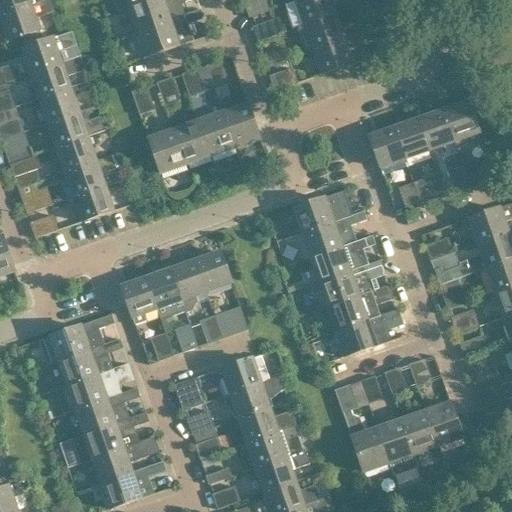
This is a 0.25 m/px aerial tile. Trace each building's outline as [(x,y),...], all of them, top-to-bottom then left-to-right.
[(31,6),(0,17),(9,42),(40,31),(35,19),(54,12),(50,0),(46,0),(30,5),(31,6)] [(0,0),(0,15),(0,17),(31,6),(30,5),(28,0),(0,0)] [(153,0),(131,8),(140,33),(170,22),(182,17),(185,16),(181,5),(178,6),(176,1),(179,0),(185,2),(192,0),(153,0)] [(299,9),(305,26),(335,15),(335,14),(331,4),(341,0),(299,0),(296,1),(296,2),(292,3),(295,11),(299,9)] [(246,10),(249,19),(272,10),(269,2),(246,10)] [(313,50),(344,39),(340,29),(359,22),(354,8),(335,14),(335,15),(305,26),(300,28),(307,52),(313,50)] [(170,22),(140,33),(149,58),(194,42),(189,29),(186,30),(182,17),(170,22)] [(253,28),(258,43),(285,33),(280,18),(253,28)] [(23,50),(31,74),(62,64),(58,53),(75,46),(71,33),(23,50)] [(344,39),(313,50),(322,75),(353,65),(344,39)] [(264,59),(266,67),(289,60),(286,51),(264,59)] [(31,74),(40,99),(70,89),(67,78),(86,71),(81,57),(62,64),(31,74)] [(206,67),(215,90),(229,84),(221,62),(206,67)] [(270,77),(275,92),(298,84),(293,69),(270,77)] [(182,76),(190,98),(205,93),(197,70),(182,76)] [(157,84),(165,107),(180,102),(172,79),(157,84)] [(132,93),(140,116),(155,111),(147,88),(132,93)] [(40,99),(48,124),(79,113),(70,89),(40,99)] [(0,95),(0,113),(16,108),(10,92),(0,95)] [(469,103),(444,112),(454,142),(479,133),(469,103)] [(248,105),(223,114),(235,148),(260,140),(248,105)] [(48,124),(57,148),(87,138),(105,132),(100,118),(89,121),(85,111),(79,113),(48,124)] [(444,112),(419,120),(430,151),(454,142),(444,112)] [(223,114),(198,123),(210,157),(235,148),(223,114)] [(0,124),(0,136),(1,141),(24,133),(19,118),(0,124)] [(419,120),(395,129),(405,160),(430,151),(419,120)] [(198,123),(174,131),(186,166),(210,157),(198,123)] [(405,160),(395,129),(370,138),(380,168),(405,160)] [(186,166),(174,131),(149,140),(161,174),(186,166)] [(57,148),(66,173),(96,162),(87,138),(57,148)] [(33,158),(30,149),(25,151),(23,145),(27,144),(25,139),(4,146),(8,157),(7,157),(10,166),(33,158)] [(66,173),(74,197),(105,187),(100,175),(115,170),(111,157),(96,162),(66,173)] [(473,163),(481,186),(496,181),(488,158),(473,163)] [(13,175),(19,190),(41,182),(36,167),(13,175)] [(448,172),(456,195),(471,190),(463,167),(448,172)] [(423,181),(431,203),(446,198),(438,176),(423,181)] [(399,189),(407,212),(422,207),(414,184),(399,189)] [(105,187),(74,197),(83,223),(113,212),(105,187)] [(21,198),(27,215),(50,207),(44,190),(21,198)] [(333,223),(351,217),(342,193),(294,209),(303,234),(333,224),(333,223)] [(478,245),(508,234),(504,223),(511,220),(511,204),(464,221),(467,230),(472,229),(478,245)] [(357,242),(353,231),(350,232),(348,227),(367,220),(364,212),(351,217),(333,223),(333,224),(303,234),(311,259),(342,248),(353,244),(354,244),(357,243),(357,242)] [(30,224),(36,239),(58,231),(53,216),(30,224)] [(283,222),(272,225),(277,240),(288,237),(283,222)] [(462,277),(486,269),(511,260),(511,244),(508,234),(478,245),(481,253),(478,256),(457,263),(458,267),(441,273),(440,269),(434,271),(439,286),(462,278),(462,277)] [(3,238),(0,238),(0,277),(15,272),(3,238)] [(369,266),(365,254),(363,254),(362,251),(368,248),(365,239),(357,242),(357,243),(354,244),(353,244),(342,248),(311,259),(320,283),(350,273),(350,272),(362,268),(369,266)] [(426,247),(431,262),(453,254),(448,239),(426,247)] [(284,240),(277,243),(279,250),(287,247),(284,240)] [(221,253),(196,262),(206,293),(232,284),(221,253)] [(511,260),(486,269),(495,294),(511,287),(511,260)] [(359,297),(373,292),(370,281),(386,275),(381,261),(369,266),(362,268),(350,272),(350,273),(320,283),(328,308),(359,297)] [(196,262),(171,271),(185,309),(184,310),(185,313),(192,311),(197,302),(195,296),(206,293),(196,262)] [(171,271),(147,279),(157,310),(160,318),(184,310),(185,309),(171,271)] [(471,303),(462,278),(439,286),(448,311),(471,303)] [(157,310),(147,279),(122,288),(135,326),(146,322),(144,315),(157,310)] [(293,288),(287,290),(288,294),(294,292),(301,289),(300,285),(293,288)] [(374,319),(369,303),(373,302),(375,307),(394,300),(390,286),(373,292),(359,297),(328,308),(337,332),(367,322),(367,321),(374,319)] [(511,287),(495,294),(504,318),(511,315),(511,287)] [(240,308),(215,317),(223,340),(248,331),(240,308)] [(451,319),(457,335),(479,327),(473,311),(451,319)] [(223,340),(215,317),(200,322),(208,345),(223,340)] [(367,322),(337,332),(346,358),(391,342),(387,330),(384,331),(379,317),(374,319),(367,321),(367,322)] [(50,337),(59,362),(89,352),(89,351),(101,347),(104,346),(100,335),(97,336),(95,331),(105,328),(102,319),(50,337)] [(175,331),(183,354),(198,348),(190,326),(175,331)] [(151,340),(159,362),(174,357),(166,334),(151,340)] [(460,345),(465,360),(488,352),(483,337),(460,345)] [(59,362),(68,387),(98,376),(113,370),(108,358),(105,360),(101,347),(89,351),(89,352),(59,362)] [(261,384),(270,380),(262,356),(222,370),(230,395),(261,384)] [(409,365),(417,388),(432,383),(424,360),(409,365)] [(68,387),(76,411),(107,401),(106,400),(118,396),(121,395),(118,385),(134,380),(129,365),(113,370),(98,376),(68,387)] [(471,376),(474,384),(496,376),(494,368),(471,376)] [(385,374),(393,397),(408,392),(400,369),(385,374)] [(239,419),(269,409),(266,398),(284,391),(279,377),(270,380),(261,384),(230,395),(223,397),(236,420),(239,419)] [(175,386),(183,412),(206,404),(197,378),(175,386)] [(360,383),(368,405),(383,400),(375,378),(360,383)] [(391,470),(377,430),(365,434),(359,418),(352,416),(350,412),(358,409),(350,386),(335,391),(366,479),(391,470)] [(477,394),(482,409),(505,401),(500,386),(477,394)] [(76,411),(85,436),(115,425),(127,421),(145,415),(146,415),(146,414),(130,419),(126,408),(123,409),(118,396),(106,400),(107,401),(76,411)] [(451,404),(426,413),(438,447),(463,438),(451,404)] [(239,419),(247,444),(294,428),(297,426),(292,412),(273,418),(269,409),(239,419)] [(186,420),(192,436),(215,429),(209,412),(186,420)] [(426,413),(401,421),(413,456),(438,447),(426,413)] [(85,436),(93,460),(124,450),(124,449),(139,444),(135,432),(131,433),(130,429),(148,422),(145,415),(127,421),(115,425),(85,436)] [(401,421),(377,430),(391,470),(393,477),(418,468),(413,456),(401,421)] [(247,444),(256,468),(286,457),(302,452),(294,428),(247,444)] [(195,446),(201,461),(223,453),(218,438),(195,446)] [(93,460),(102,485),(132,474),(129,464),(149,457),(144,442),(139,444),(124,449),(124,450),(93,460)] [(256,468),(265,493),(295,482),(291,471),(310,465),(305,450),(302,452),(286,457),(256,468)] [(132,474),(102,485),(111,510),(154,495),(149,482),(145,484),(143,480),(166,472),(163,463),(132,474)] [(206,477),(209,486),(232,478),(229,469),(206,477)] [(265,493),(271,511),(288,511),(304,507),(303,506),(320,501),(315,486),(298,492),(295,482),(265,493)] [(0,489),(0,511),(16,511),(17,511),(9,487),(0,489)] [(240,502),(235,487),(213,495),(218,510),(240,502)] [(288,511),(331,511),(335,511),(330,497),(320,501),(303,506),(304,507),(288,511)]
